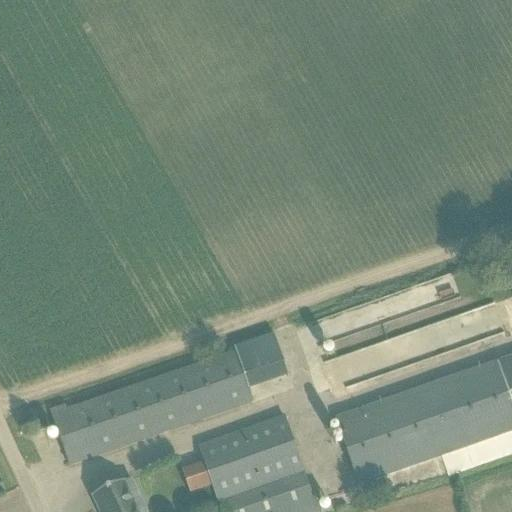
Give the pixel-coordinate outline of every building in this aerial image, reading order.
[(362,314),(365,324),(388,317),(385,307),(362,314)] [(405,323),(424,318),(422,308),(403,313),(405,323)] [(390,318),(365,326),(367,335),(393,328),(390,318)] [(69,466),(253,403),(236,353),(52,417),(69,466)] [(511,356),(334,418),(358,486),(511,432),(511,356)] [(199,446),(222,511),(317,511),(284,416),(199,446)] [(144,511),(130,480),(93,497),(99,511),(144,511)]
